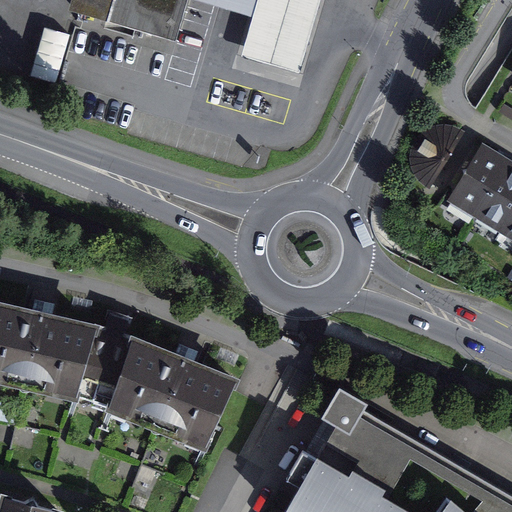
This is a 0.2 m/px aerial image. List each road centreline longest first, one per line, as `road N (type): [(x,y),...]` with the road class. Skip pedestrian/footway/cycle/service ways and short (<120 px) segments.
road 1 (residential): [(0,265),(166,308),(303,359)]
road 2 (secondary): [(251,230),(0,133)]
road 3 (tertiary): [(328,199),(424,0)]
road 4 (residential): [(502,0),(450,78),(482,118),(511,135)]
road 5 (secondary): [(511,339),(353,273)]
road 6 (secondary): [(251,230),(251,266),(274,295),(291,302),(327,298),(353,273)]
